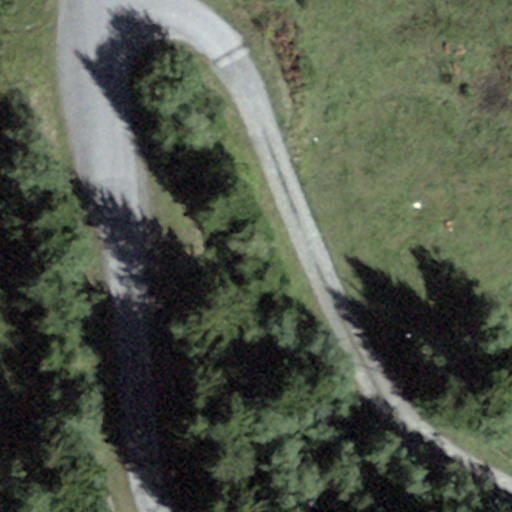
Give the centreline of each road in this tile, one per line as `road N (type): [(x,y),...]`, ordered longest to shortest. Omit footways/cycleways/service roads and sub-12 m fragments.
road 1 (track): [(92,0),(197,26),(241,63),(341,333),(391,415),(475,488),(511,497)]
road 2 (unclassified): [(166,511),(141,468),(127,233),(93,115),(86,0)]
